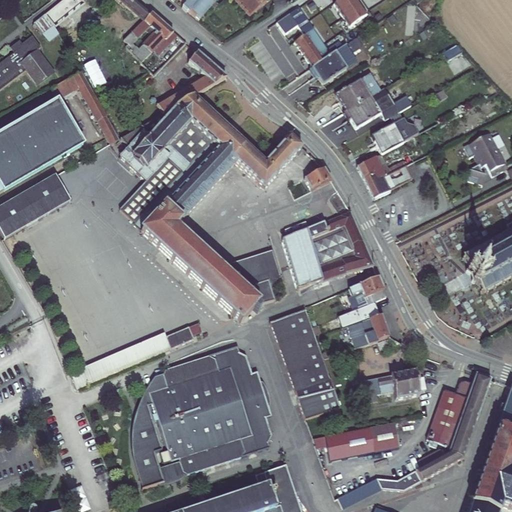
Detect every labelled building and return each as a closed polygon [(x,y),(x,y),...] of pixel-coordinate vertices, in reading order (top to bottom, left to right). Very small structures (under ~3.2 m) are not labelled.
[(75,0),(60,0),(38,18),(46,28),(78,3),(78,2),(75,0)] [(75,0),(78,2),(80,0),(107,0),(130,19),(138,10),(126,0),(75,0)] [(261,4),(258,0),(171,0),(179,7),(176,10),(180,14),(182,12),(193,21),(211,0),(228,0),(245,18),(261,4)] [(356,0),(338,0),(333,4),(348,27),(366,15),(356,0)] [(299,7),(275,24),(283,35),(297,25),(304,35),(314,28),(299,7)] [(136,25),(144,16),(138,10),(130,19),(136,25)] [(142,30),(148,35),(136,48),(143,55),(156,42),(158,44),(167,36),(144,16),(136,25),(118,43),(125,49),(142,30)] [(38,18),(26,26),(34,36),(35,37),(36,37),(47,29),(46,28),(38,18)] [(304,35),(292,43),(310,69),(346,45),(343,40),(329,50),(314,28),(304,35)] [(47,29),(36,37),(42,45),(53,37),(47,29)] [(0,88),(26,71),(34,83),(50,72),(35,50),(39,47),(33,37),(25,42),(24,41),(20,43),(22,46),(0,60),(0,88)] [(189,54),(178,45),(167,55),(179,65),(180,63),(189,54)] [(346,45),(310,69),(321,85),(357,61),(346,45)] [(158,116),(218,81),(219,80),(189,54),(180,63),(190,72),(178,80),(183,85),(151,105),(158,116)] [(82,73),(51,89),(56,99),(79,87),(109,144),(117,140),(82,73)] [(335,94),(344,110),(379,90),(370,74),(335,94)] [(344,110),(356,130),(380,115),(384,121),(410,106),(405,98),(394,105),(383,88),(379,90),(344,110)] [(196,97),(120,142),(128,150),(120,159),(148,183),(120,212),(144,232),(142,234),(244,324),(261,304),(275,301),(271,284),(280,276),(271,251),(223,267),(179,224),(238,165),(267,190),(303,151),(304,150),(291,137),(269,162),(196,97)] [(56,99),(0,129),(0,186),(81,142),(56,99)] [(372,136),(382,154),(419,135),(415,127),(406,124),(404,119),(372,136)] [(475,157),(479,165),(470,169),(471,171),(467,181),(481,186),(485,176),(482,169),(486,167),(492,179),(505,172),(503,169),(507,167),(490,134),(465,147),(471,159),(475,157)] [(385,176),(376,159),(359,168),(366,181),(375,176),(378,180),(384,177),(385,176)] [(384,177),(391,190),(412,178),(406,166),(385,176),(384,177)] [(308,184),(312,191),(332,182),(325,168),(323,169),(296,182),(299,189),(308,184)] [(74,197),(59,172),(6,202),(0,205),(0,227),(6,238),(74,197)] [(384,177),(378,180),(375,176),(366,181),(375,198),(391,190),(384,177)] [(298,291),(373,266),(350,212),(283,238),(298,291)] [(511,220),(504,225),(506,229),(460,254),(483,296),(511,279),(511,220)] [(387,298),(378,276),(346,290),(347,293),(348,296),(351,295),(352,297),(363,293),(365,299),(372,296),(375,303),(387,298)] [(379,314),(375,303),(338,317),(342,328),(346,326),(379,314)] [(271,325),(305,421),(339,409),(305,311),(271,325)] [(346,326),(355,350),(388,339),(379,314),(346,326)] [(188,328),(166,337),(171,349),(193,340),(188,328)] [(78,390),(171,349),(166,337),(164,333),(71,374),(78,390)] [(186,474),(188,470),(193,473),(242,458),(270,449),(267,443),(272,435),(264,418),(272,418),(269,406),(268,394),(261,383),(257,374),(251,374),(246,357),(237,354),(237,348),(213,353),(173,367),(161,374),(156,376),(150,384),(145,392),(141,399),(139,405),(135,416),(133,426),(132,434),(132,447),(133,457),(136,467),(139,476),(143,488),(157,482),(158,486),(165,486),(172,484),(180,481),(182,477),(186,474)] [(415,370),(359,381),(364,408),(382,405),(381,399),(394,396),(395,401),(420,397),(415,370)] [(420,470),(415,473),(420,483),(464,459),(491,380),(476,376),(471,385),(450,448),(449,452),(443,457),(420,470)] [(450,448),(471,385),(462,382),(457,395),(444,390),(425,440),(450,448)] [(511,511),(511,388),(511,389),(470,509),(466,508),(464,511),(511,511)] [(395,424),(370,429),(375,454),(400,449),(395,424)] [(416,463),(420,470),(443,457),(439,450),(416,463)] [(302,511),(287,464),(264,472),(269,480),(170,511),(62,511),(61,509),(50,511),(302,511)] [(97,476),(99,483),(111,478),(108,472),(97,476)] [(385,481),(376,481),(381,491),(403,492),(420,483),(415,473),(396,483),(385,481)] [(343,510),(381,491),(376,481),(361,488),(338,500),(343,510)] [(81,485),(70,490),(78,511),(84,511),(90,510),(81,485)]
